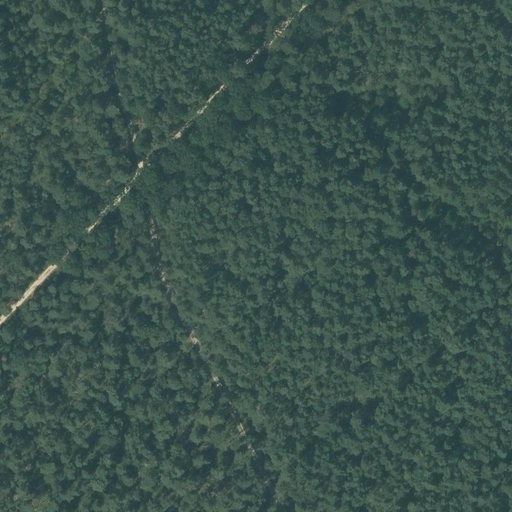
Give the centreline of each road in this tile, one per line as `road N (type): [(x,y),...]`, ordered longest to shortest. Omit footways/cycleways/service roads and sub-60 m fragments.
road 1 (track): [(281,511),(154,257),(137,180)]
road 2 (track): [(309,0),(137,180)]
road 3 (track): [(137,180),(0,320)]
road 4 (track): [(137,180),(102,0)]
